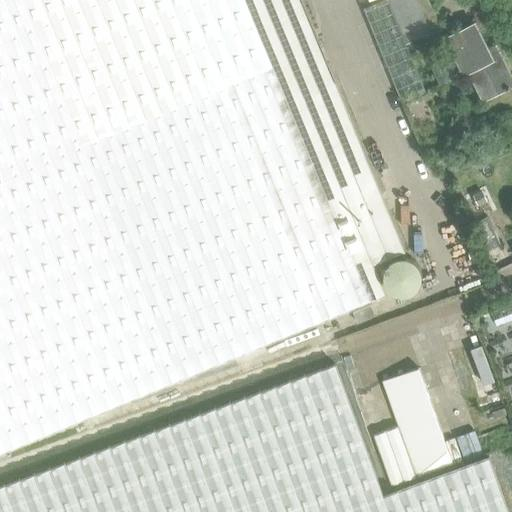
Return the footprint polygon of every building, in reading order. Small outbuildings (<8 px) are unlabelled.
[(0,0),(0,453),(371,301),(327,191),(275,67),(85,146),(25,0),(0,0)] [(25,0),(85,146),(275,67),(327,191),(371,301),(386,295),(373,263),(404,250),(302,0),(25,0)] [(439,29),(427,0),(387,0),(363,10),(399,98),(422,88),(404,42),(428,34),(439,29)] [(508,87),(511,85),(511,79),(500,56),(492,60),(474,24),(446,38),(463,74),(471,71),(485,99),(503,90),(503,92),(509,89),(508,87)] [(447,47),(426,57),(440,87),(461,78),(447,47)] [(482,190),(473,195),(477,205),(487,201),(482,190)] [(488,216),(475,222),(488,251),(501,245),(488,216)] [(388,279),(390,287),(395,293),(403,296),(411,296),(418,292),(423,285),(425,277),(423,269),(417,263),(410,260),(401,260),(394,264),(389,271),(388,279)] [(377,318),(372,306),(353,313),(358,325),(377,318)] [(511,306),(491,314),(496,326),(511,319),(511,306)] [(494,381),(481,345),(470,349),(484,385),(494,381)] [(0,511),(507,511),(488,458),(383,495),(335,364),(0,486),(0,511)] [(398,426),(385,430),(372,435),(390,486),(451,464),(417,368),(382,381),(398,426)]
